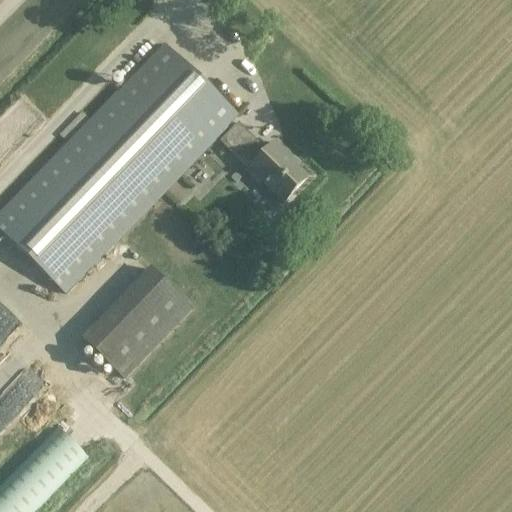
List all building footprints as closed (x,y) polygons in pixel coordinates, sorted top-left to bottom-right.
[(0,231),(65,295),(237,118),(164,47),(0,218),(0,231)] [(238,124),(220,143),(249,171),(247,173),(259,184),(261,182),(284,204),(307,180),(288,161),(290,159),(275,144),(267,152),(238,124)] [(124,383),(193,311),(150,269),(81,341),(124,383)] [(0,339),(18,320),(0,303),(0,339)] [(55,433),(0,489),(0,511),(29,511),(83,458),(55,433)]
